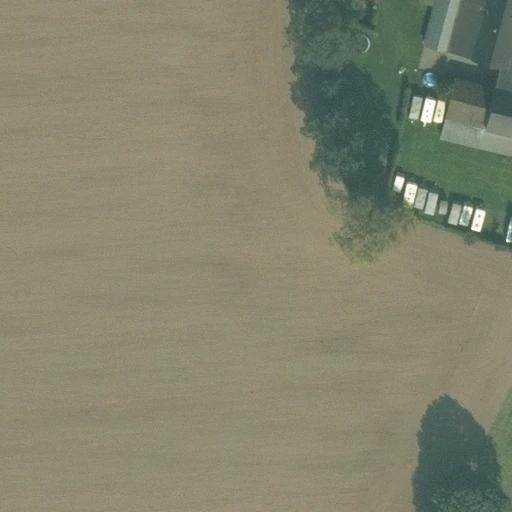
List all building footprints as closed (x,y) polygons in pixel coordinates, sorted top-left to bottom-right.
[(424,46),(446,52),(459,0),(436,0),(435,6),(424,46)] [(459,0),(446,52),(466,57),(481,0),(459,0)] [(511,0),(481,0),(466,57),(499,65),(507,67),(508,62),(511,47),(511,0)] [(511,62),(508,62),(507,67),(499,65),(494,85),(511,89),(511,62)] [(484,128),(493,89),(453,79),(445,118),(484,128)] [(511,89),(494,85),(493,89),(484,128),(511,134),(511,89)] [(511,154),(511,134),(484,128),(445,118),(440,137),(511,154)]
